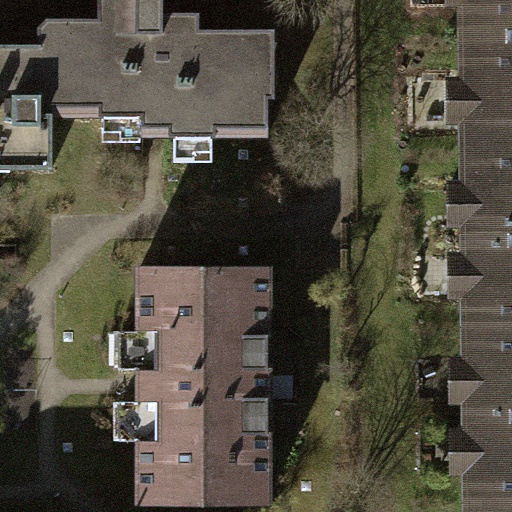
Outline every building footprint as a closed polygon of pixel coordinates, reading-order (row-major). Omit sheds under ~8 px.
[(95,17),(39,18),(40,43),(39,114),(50,114),(139,111),(140,133),(154,133),(268,130),(267,97),(273,97),(271,29),(197,31),(196,10),(161,11),(160,0),(108,0),(95,12),(95,17)] [(511,0),(458,0),(464,328),(511,326),(511,0)] [(0,166),(50,166),(50,114),(39,114),(40,43),(0,44),(0,166)] [(264,267),(139,268),(139,370),(146,370),(146,387),(146,398),(139,398),(140,497),(265,496),(264,267)] [(511,326),(464,328),(466,501),(511,500),(511,326)] [(511,511),(511,500),(466,501),(466,511),(511,511)]
